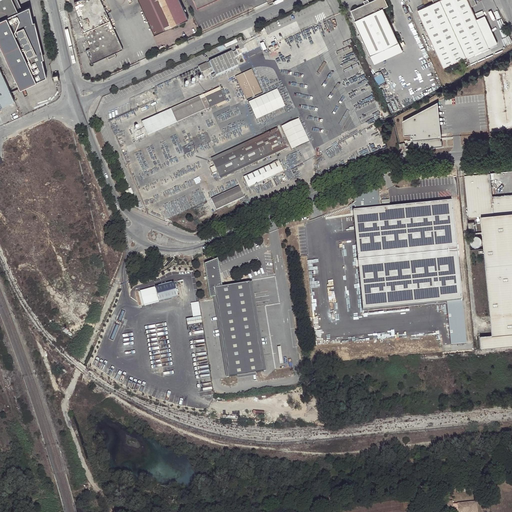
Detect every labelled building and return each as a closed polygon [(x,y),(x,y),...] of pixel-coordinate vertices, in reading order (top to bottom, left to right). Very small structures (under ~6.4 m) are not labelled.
[(0,0),(0,20),(19,12),(13,0),(0,0)] [(13,0),(19,12),(23,11),(18,0),(13,0)] [(85,51),(91,64),(107,57),(115,53),(120,51),(115,46),(112,41),(109,34),(106,12),(100,0),(79,0),(74,3),(78,20),(90,49),(85,51)] [(137,0),(154,35),(188,20),(179,0),(137,0)] [(193,0),(197,8),(215,0),(193,0)] [(356,21),(355,22),(371,56),(384,50),(399,43),(383,9),(388,6),(385,0),(375,0),(370,3),(369,1),(365,3),(365,5),(351,11),(356,21)] [(471,7),(477,4),(474,0),(432,0),(434,3),(418,11),(428,34),(474,13),(471,7)] [(19,12),(0,20),(0,28),(32,14),(30,7),(23,11),(19,12)] [(120,51),(123,50),(106,12),(109,34),(112,41),(115,46),(120,51)] [(490,47),(474,13),(428,34),(443,68),(490,47)] [(32,14),(0,28),(0,35),(33,20),(32,14)] [(33,20),(0,35),(0,45),(20,90),(46,78),(33,20)] [(371,56),(374,63),(387,57),(384,50),(371,56)] [(231,52),(209,62),(212,68),(216,76),(238,66),(231,52)] [(201,73),(209,70),(206,63),(199,67),(201,73)] [(0,108),(14,102),(13,99),(0,71),(0,108)] [(260,92),(251,72),(237,78),(246,98),(260,92)] [(204,95),(205,99),(221,92),(219,88),(204,95)] [(277,88),(248,102),(256,120),(285,106),(277,88)] [(225,102),(221,92),(205,99),(201,101),(180,110),(178,107),(161,115),(167,128),(225,102)] [(178,107),(180,110),(201,101),(199,97),(178,107)] [(441,131),(438,102),(433,105),(434,117),(436,117),(438,132),(441,131)] [(403,120),(404,135),(411,135),(411,140),(412,140),(413,143),(412,143),(413,149),(443,146),(442,140),(441,140),(441,137),(442,137),(441,131),(438,132),(436,117),(434,117),(433,105),(403,120)] [(145,122),(152,135),(167,128),(161,115),(145,122)] [(298,118),(281,126),(291,149),(309,141),(298,118)] [(212,161),(219,177),(274,152),(285,147),(277,129),(265,134),(266,136),(212,161)] [(211,159),(212,161),(266,136),(265,134),(211,159)] [(274,152),(219,177),(220,179),(275,154),(274,152)] [(244,178),(248,188),(283,172),(278,161),(244,178)] [(464,170),(465,174),(490,172),(490,165),(464,167),(464,170)] [(511,193),(493,196),(490,172),(465,174),(469,218),(483,216),(494,337),(481,338),(482,348),(511,345),(511,193)] [(354,207),(355,210),(380,207),(379,193),(378,184),(353,194),(354,202),(352,203),(354,207)] [(244,198),(239,187),(211,200),(216,211),(244,198)] [(443,303),(447,303),(451,345),(466,344),(462,301),(452,200),(380,207),(355,210),(353,210),(362,311),(443,303)] [(218,281),(221,283),(218,265),(205,269),(205,272),(214,278),(217,278),(218,281)] [(217,278),(214,278),(205,272),(209,298),(216,298),(228,377),(263,372),(249,283),(222,288),(221,283),(218,281),(217,278)] [(174,281),(138,290),(142,305),(178,296),(174,281)] [(190,302),(192,316),(200,315),(198,301),(190,302)] [(452,496),(443,497),(444,501),(443,501),(444,511),(454,510),(452,500),(452,496)]
